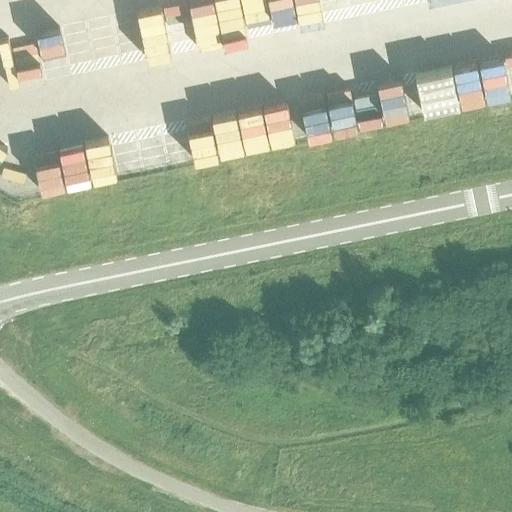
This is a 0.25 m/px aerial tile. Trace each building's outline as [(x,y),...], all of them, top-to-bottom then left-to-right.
[(43,37),(21,43),(25,61),(48,55),(43,37)] [(79,54),(82,68),(103,63),(99,49),(79,54)] [(455,61),(457,72),(445,74),(450,105),(486,99),(478,57),(455,61)] [(199,115),(201,145),(236,141),(233,111),(199,115)] [(160,147),(165,163),(200,152),(195,136),(160,147)]
